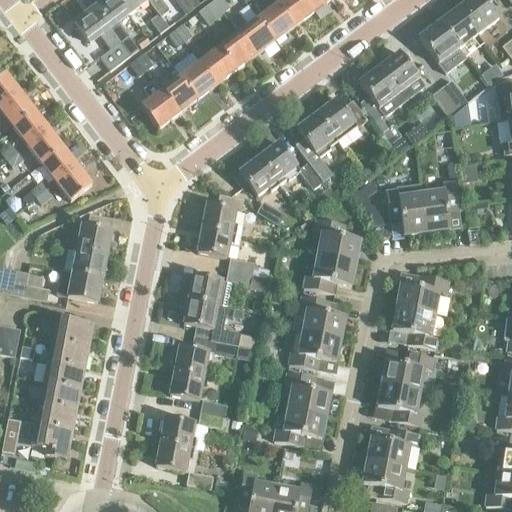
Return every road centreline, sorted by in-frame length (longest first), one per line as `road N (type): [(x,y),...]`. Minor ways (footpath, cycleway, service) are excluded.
road 1 (residential): [(333,511),(382,272),(396,264),(511,255)]
road 2 (residential): [(156,197),(409,0)]
road 3 (residential): [(100,498),(156,197)]
road 4 (residential): [(156,197),(19,21)]
